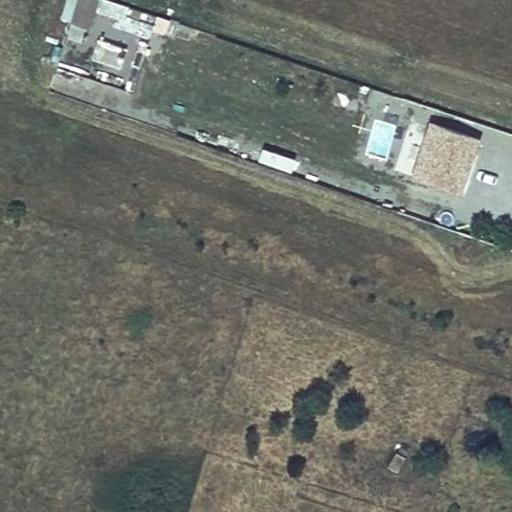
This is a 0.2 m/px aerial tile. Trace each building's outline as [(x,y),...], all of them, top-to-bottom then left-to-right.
[(64,0),(59,19),(90,28),(98,0),(64,0)] [(98,59),(119,67),(126,49),(105,41),(98,59)] [(86,66),(82,76),(117,89),(120,80),(86,66)] [(386,109),(419,118),(423,104),(390,95),(386,109)] [(460,196),(480,138),(427,120),(407,178),(460,196)]
